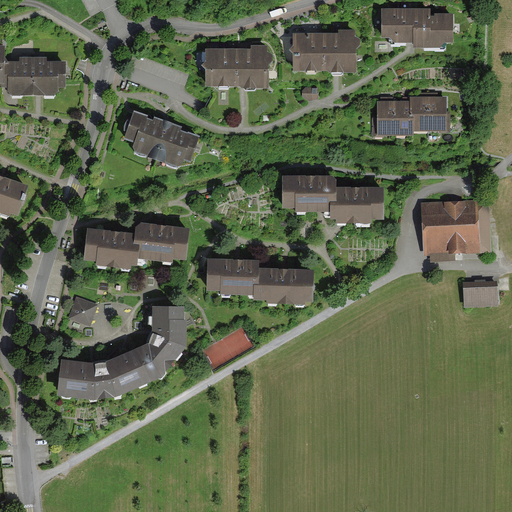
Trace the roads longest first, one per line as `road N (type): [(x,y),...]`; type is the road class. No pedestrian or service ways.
road 1 (residential): [(320,0),(221,28),(147,24),(108,50),(96,118),(36,292),(23,360),(30,511)]
road 2 (track): [(394,273),(26,481)]
